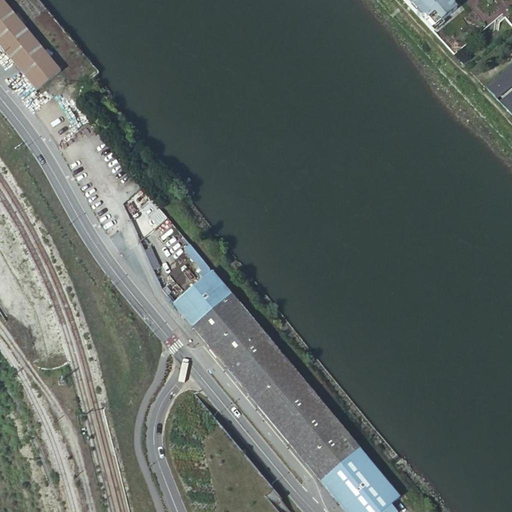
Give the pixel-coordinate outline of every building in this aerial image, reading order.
[(61,72),(0,0),(0,47),(37,92),(61,72)] [(401,0),(414,14),(414,13),(415,12),(416,12),(406,0),(401,0)] [(511,0),(406,0),(416,12),(415,12),(414,13),(414,14),(414,15),(414,16),(415,17),(416,18),(418,19),(419,20),(420,19),(424,15),(434,27),(457,8),(449,0),(511,0)] [(502,15),(511,27),(511,0),(449,0),(457,8),(434,27),(424,15),(420,19),(419,20),(453,56),(502,15)] [(501,94),(511,84),(511,72),(495,86),(501,94)] [(204,279),(212,272),(189,245),(184,250),(202,272),(199,274),(204,279)] [(151,248),(145,251),(154,271),(160,268),(151,248)] [(232,296),(212,272),(204,279),(173,304),(193,328),(232,296)] [(166,287),(162,290),(167,296),(171,293),(166,287)] [(359,449),(232,296),(193,328),(319,483),(359,449)] [(399,497),(359,449),(319,483),(345,511),(381,511),(391,504),(399,497)]
